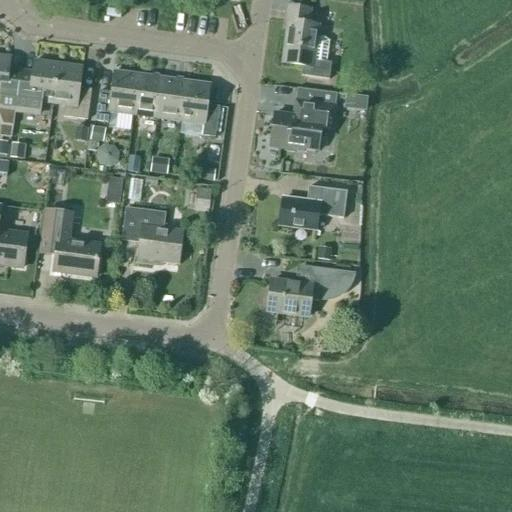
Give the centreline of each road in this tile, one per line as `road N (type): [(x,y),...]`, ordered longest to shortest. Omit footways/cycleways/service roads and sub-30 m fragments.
road 1 (residential): [(206,339),(251,57)]
road 2 (residential): [(251,57),(27,25),(19,4)]
road 3 (unclassified): [(256,511),(278,393),(206,339)]
road 4 (unclassified): [(206,339),(0,313)]
